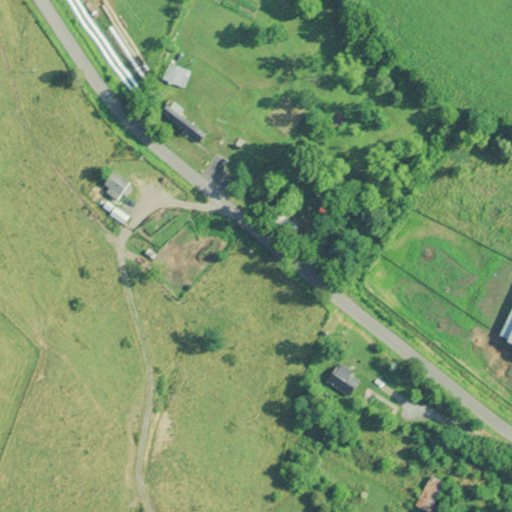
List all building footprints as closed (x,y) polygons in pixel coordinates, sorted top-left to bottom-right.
[(184,85),(188,70),(167,66),(164,81),(184,85)] [(102,185),(118,195),(127,182),(111,172),(102,185)] [(511,347),(511,303),(496,340),(511,347)] [(324,383),(348,397),(360,377),(336,363),(324,383)] [(428,511),(430,511),(442,481),(427,476),(415,507),(428,511)]
